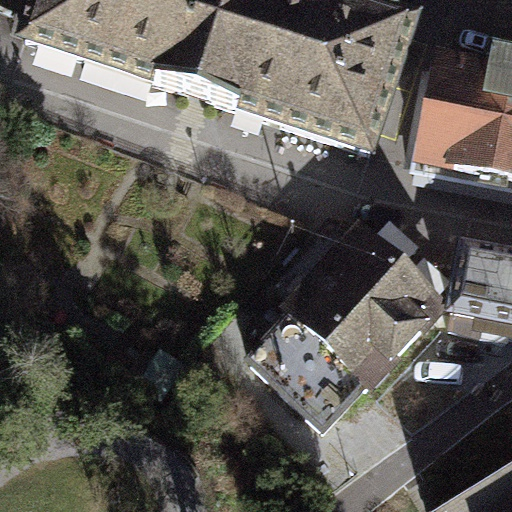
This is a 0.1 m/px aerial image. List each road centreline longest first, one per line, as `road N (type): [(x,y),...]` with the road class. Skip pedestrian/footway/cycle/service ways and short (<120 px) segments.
road 1 (residential): [(0,55),(389,191),(511,220)]
road 2 (residential): [(357,511),(511,392)]
